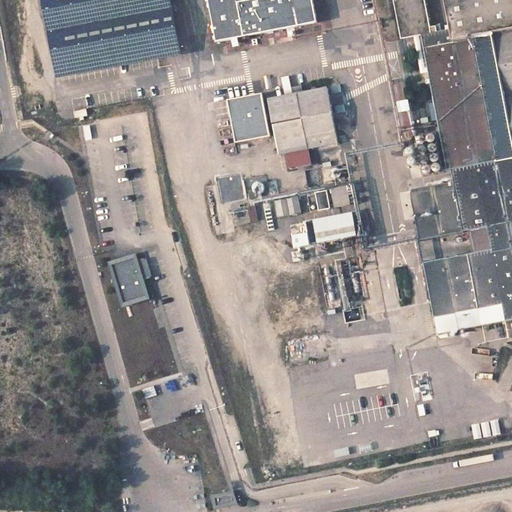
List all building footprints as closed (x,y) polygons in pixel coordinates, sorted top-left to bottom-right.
[(173,0),(43,0),(59,79),(184,55),(173,0)] [(210,0),(219,41),(319,22),(314,0),(210,0)] [(393,0),(401,39),(421,35),(432,33),(425,0),(393,0)] [(511,0),(445,0),(451,30),(432,33),(421,35),(448,171),(451,170),(454,183),(411,191),(421,241),(489,228),(494,251),(424,264),(435,318),(504,305),(507,321),(511,319),(511,0)] [(330,87),(270,98),(281,153),(340,142),(330,87)] [(264,93),(230,100),(238,142),(273,136),(264,93)] [(430,131),(408,135),(416,177),(438,172),(430,131)] [(343,166),(333,168),(335,179),(345,177),(343,166)] [(241,174),(218,178),(221,202),(244,198),(241,174)] [(268,175),(245,179),(249,199),(271,194),(268,175)] [(329,190),(309,194),(312,211),(323,209),(321,201),(331,199),(329,190)] [(304,213),(301,196),(278,200),(281,217),(304,213)] [(251,207),(254,222),(261,220),(258,205),(251,207)] [(354,213),(317,220),(321,243),(358,235),(358,234),(372,231),(370,221),(356,224),(354,213)] [(294,247),(311,244),(308,231),(292,234),(294,247)] [(116,258),(106,261),(122,306),(152,297),(145,276),(152,274),(147,258),(138,260),(136,252),(116,258)] [(362,256),(342,260),(350,303),(371,299),(362,256)] [(335,265),(321,268),(328,308),(343,306),(335,265)] [(504,305),(435,318),(438,334),(507,321),(504,305)] [(211,494),(215,509),(237,504),(234,489),(211,494)]
